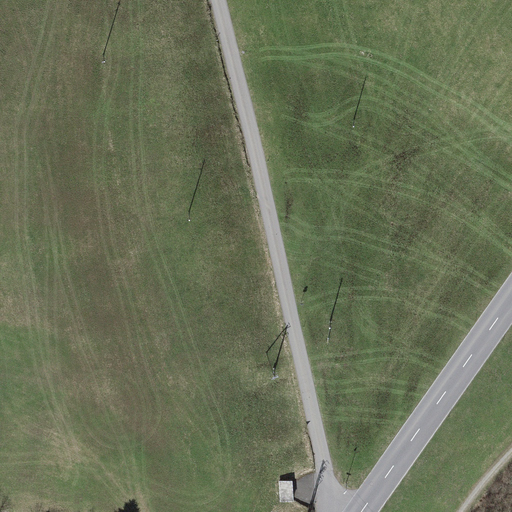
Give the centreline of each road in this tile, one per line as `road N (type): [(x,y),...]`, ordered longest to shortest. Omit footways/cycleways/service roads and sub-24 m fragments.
road 1 (unclassified): [(334,511),(221,0)]
road 2 (secondary): [(511,298),(361,511)]
